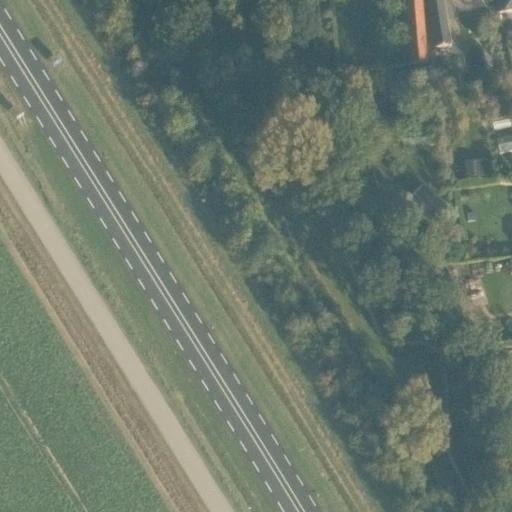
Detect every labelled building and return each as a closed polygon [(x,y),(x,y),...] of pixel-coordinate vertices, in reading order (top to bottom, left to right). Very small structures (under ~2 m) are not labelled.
[(408,43),(426,41),(422,0),(404,0),(408,43)] [(427,0),(434,50),(449,48),(442,0),(427,0)] [(511,0),(495,0),(499,16),(511,12),(511,0)] [(376,144),(377,153),(385,152),(384,144),(376,144)] [(484,180),(483,163),(464,164),(465,181),(484,180)] [(422,188),(407,208),(434,228),(449,209),(422,188)]
